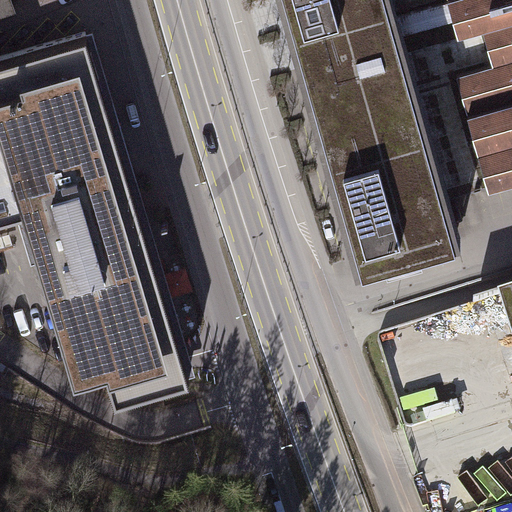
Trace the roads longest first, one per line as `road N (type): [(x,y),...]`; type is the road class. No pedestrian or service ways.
road 1 (tertiary): [(399,511),(320,307),(220,0)]
road 2 (primary): [(346,511),(267,301),(179,0)]
road 3 (tertiary): [(138,0),(294,511)]
road 4 (track): [(0,440),(146,481),(255,463)]
